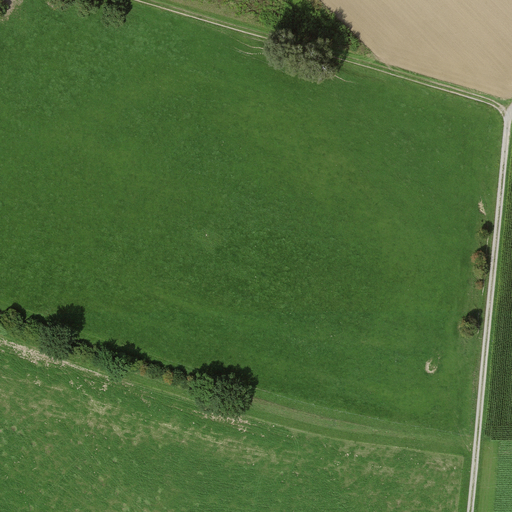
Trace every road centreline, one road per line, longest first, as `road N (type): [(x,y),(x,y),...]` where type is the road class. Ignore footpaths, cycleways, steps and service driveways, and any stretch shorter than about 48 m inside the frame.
road 1 (track): [(511,110),(470,511)]
road 2 (track): [(140,0),(490,100),(507,113)]
